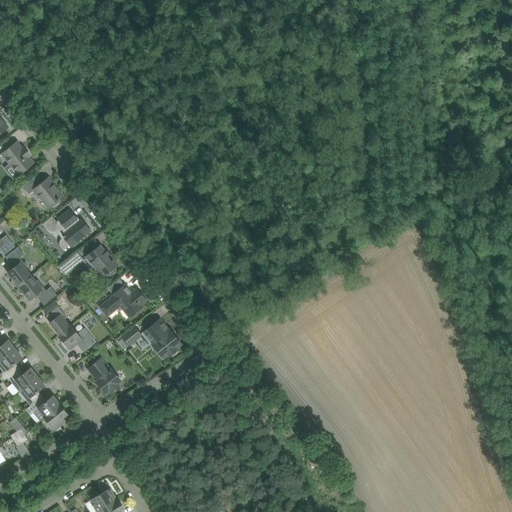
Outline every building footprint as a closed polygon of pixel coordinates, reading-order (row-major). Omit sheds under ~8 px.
[(16,142),(9,148),(2,153),(19,174),(26,169),(28,169),(32,166),(31,164),(33,163),(28,156),(30,155),(24,148),(22,149),(16,142)] [(36,176),(28,182),(24,186),(29,193),(33,191),(39,198),(41,197),(49,207),(51,205),(53,207),(54,206),(59,202),(57,200),(63,196),(48,178),(42,183),(36,176)] [(52,217),(43,224),(49,231),(50,232),(51,232),(52,233),(53,233),(54,233),(56,232),(57,232),(62,228),(66,233),(63,236),(64,237),(62,239),(62,240),(61,240),(61,241),(60,242),(60,243),(61,244),(61,245),(61,246),(64,249),(70,244),(71,245),(82,236),(90,230),(82,220),(80,222),(70,210),(62,217),(59,219),(60,220),(57,222),(52,217)] [(1,240),(0,239),(0,249),(4,254),(14,246),(7,236),(1,240)] [(100,245),(92,251),(87,256),(96,268),(95,270),(101,278),(107,273),(108,275),(110,275),(115,271),(115,269),(114,267),(118,264),(109,254),(108,255),(100,245)] [(17,287),(31,276),(26,269),(26,263),(23,263),(19,257),(24,254),(18,247),(6,257),(12,263),(15,266),(8,272),(13,278),(12,279),(12,282),(13,284),(14,285),(17,286),(17,287)] [(66,274),(83,260),(78,253),(60,267),(66,274)] [(36,282),(31,276),(17,287),(18,288),(18,290),(19,292),(21,293),(24,293),(25,292),(30,299),(37,293),(40,297),(39,297),(44,304),(56,294),(51,288),(46,291),(38,281),(36,282)] [(142,293),(141,293),(140,292),(137,288),(136,289),(132,293),(125,284),(112,295),(113,296),(100,307),(108,316),(108,315),(116,309),(118,308),(120,310),(122,308),(130,317),(135,312),(143,306),(141,305),(147,300),(145,299),(146,298),(142,293)] [(55,309),(58,307),(53,301),(43,309),(48,315),(55,309)] [(58,307),(55,309),(48,315),(47,315),(52,321),(50,322),(55,328),(54,329),(58,334),(59,333),(60,334),(71,326),(71,325),(69,327),(63,318),(66,316),(58,307)] [(160,319),(152,325),(144,331),(153,343),(152,344),(163,358),(168,354),(169,356),(178,349),(177,347),(181,344),(170,330),(169,331),(160,319)] [(95,341),(88,333),(85,329),(80,333),(78,334),(71,326),(60,334),(61,336),(60,337),(64,341),(62,342),(67,347),(68,346),(70,349),(77,343),(83,351),(91,345),(95,341)] [(129,344),(141,334),(135,327),(123,337),(129,344)] [(0,346),(0,360),(15,349),(8,340),(0,346)] [(15,349),(0,360),(0,367),(3,372),(0,374),(0,375),(4,381),(8,377),(18,370),(14,364),(22,358),(15,349)] [(121,381),(115,373),(112,369),(110,370),(101,358),(88,369),(98,380),(96,381),(106,393),(109,390),(111,392),(119,386),(118,384),(121,381)] [(22,375),(18,370),(8,377),(19,391),(37,377),(30,368),(22,375)] [(37,377),(19,391),(26,400),(30,405),(40,397),(36,392),(44,386),(43,384),(45,383),(40,377),(39,379),(37,377)] [(44,417),(60,404),(59,404),(53,396),(44,403),(40,397),(30,405),(26,409),(30,415),(34,412),(40,420),(44,417)] [(67,413),(60,404),(44,417),(55,430),(65,421),(62,417),(67,413)] [(29,440),(22,428),(16,432),(23,443),(29,440)] [(23,443),(16,432),(11,435),(18,446),(23,443)] [(90,500),(96,508),(97,510),(116,499),(110,488),(90,500)] [(118,501),(116,499),(97,510),(97,511),(118,511),(123,509),(122,509),(124,508),(119,500),(118,501)]
